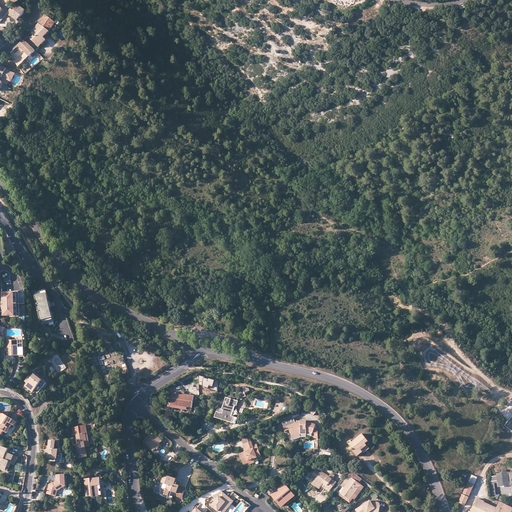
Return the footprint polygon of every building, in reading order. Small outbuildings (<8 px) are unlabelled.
[(11,9),(7,13),(21,23),(24,19),(21,17),(26,10),(18,5),(14,11),(11,9)] [(56,23),(46,15),(39,24),(50,32),(52,34),(60,24),(57,22),(56,23)] [(39,24),(32,31),(33,33),(35,34),(33,36),(30,39),(39,48),(46,40),(44,38),(50,32),(39,24)] [(35,50),(24,40),(18,45),(21,48),(20,49),(23,52),(24,51),(30,57),(36,51),(35,50)] [(7,70),(7,69),(0,65),(0,75),(2,76),(0,79),(0,80),(8,84),(10,80),(12,81),(15,74),(7,70)] [(19,292),(3,293),(3,316),(19,316),(19,292)] [(47,306),(50,305),(50,303),(47,292),(35,295),(38,309),(41,323),(53,321),(51,310),(51,308),(48,309),(47,306)] [(22,340),(7,341),(7,356),(17,356),(23,356),(22,340)] [(107,369),(107,357),(100,357),(99,368),(107,369)] [(42,381),(34,375),(32,378),(27,384),(25,387),(33,393),(34,391),(36,393),(38,394),(46,384),(42,381)] [(204,377),(200,376),(200,385),(217,391),(217,381),(209,379),(209,380),(204,378),(204,377)] [(173,393),(172,400),(171,406),(192,409),(194,396),(173,393)] [(238,402),(226,398),(223,410),(224,411),(223,414),(217,412),(215,417),(233,423),(234,417),(233,416),(236,405),(237,406),(238,402)] [(171,406),(172,400),(170,400),(168,408),(192,412),(192,409),(171,406)] [(4,432),(7,433),(12,425),(13,426),(16,422),(12,419),(1,412),(0,414),(0,433),(2,434),(4,432)] [(291,431),(292,435),(296,434),(297,437),(301,436),(308,436),(308,432),(310,432),(315,433),(316,429),(317,425),(310,423),(307,423),(307,421),(301,421),(301,423),(298,423),(296,423),(294,418),(294,415),(282,419),(285,427),(284,428),(286,432),(291,431)] [(86,433),(87,433),(86,426),(73,428),(74,435),(77,435),(78,445),(76,445),(78,458),(87,456),(86,447),(85,442),(87,441),(86,433)] [(152,433),(143,443),(153,451),(155,448),(158,445),(155,442),(158,439),(152,433)] [(361,448),(366,444),(368,442),(363,435),(353,442),(351,441),(349,443),(353,449),(352,450),(358,457),(363,453),(364,454),(365,453),(361,448)] [(56,442),(50,441),(49,447),(45,446),(45,451),(44,455),(48,456),(48,458),(57,459),(58,453),(59,450),(55,449),(56,442)] [(254,448),(253,446),(252,441),(243,445),(245,452),(240,454),(244,465),(249,463),(249,462),(254,460),(262,457),(258,447),(254,448)] [(370,449),(366,444),(361,448),(365,453),(370,449)] [(0,468),(1,469),(3,464),(7,466),(9,462),(11,462),(14,455),(11,454),(7,453),(8,449),(0,446),(0,468)] [(18,457),(14,455),(11,462),(9,462),(9,463),(15,465),(18,457)] [(317,478),(315,481),(322,486),(325,483),(329,486),(327,489),(330,492),(337,482),(333,479),(335,476),(332,474),(329,477),(317,468),(313,475),(317,478)] [(362,480),(351,471),(348,475),(348,476),(359,484),(362,480)] [(511,473),(498,475),(498,476),(498,481),(499,486),(508,485),(511,485),(511,473)] [(66,487),(65,475),(56,475),(57,482),(55,483),(54,483),(53,483),(50,485),(47,494),(56,497),(58,492),(66,487)] [(176,479),(165,475),(162,483),(168,485),(166,490),(163,489),(161,494),(168,496),(170,492),(174,493),(176,494),(178,488),(179,486),(175,484),(176,479)] [(359,484),(348,476),(344,483),(348,485),(345,489),(342,494),(350,500),(357,490),(361,485),(359,484)] [(98,486),(101,485),(100,478),(90,479),(85,480),(87,497),(92,496),(92,497),(100,497),(98,486)] [(322,486),(315,481),(313,483),(320,489),(322,486)] [(474,485),(468,482),(463,493),(469,496),(474,485)] [(496,494),(494,482),(490,483),(492,497),(494,498),(494,500),(500,503),(501,503),(503,498),(496,494)] [(294,496),(285,486),(278,493),(277,491),(272,495),(276,499),(277,498),(282,505),(294,496)] [(185,490),(178,488),(176,494),(174,493),(173,496),(182,499),(185,490)] [(355,499),(360,492),(357,490),(350,500),(342,494),(340,496),(350,503),(354,498),(355,499)] [(225,511),(234,501),(222,492),(212,496),(216,500),(211,506),(218,511),(225,511)] [(463,495),(459,503),(465,505),(469,497),(463,495)] [(499,511),(500,510),(497,509),(485,503),(485,502),(478,499),(471,511),(499,511)] [(357,511),(369,511),(372,511),(377,511),(379,511),(380,507),(378,503),(370,502),(357,510),(357,511)]
